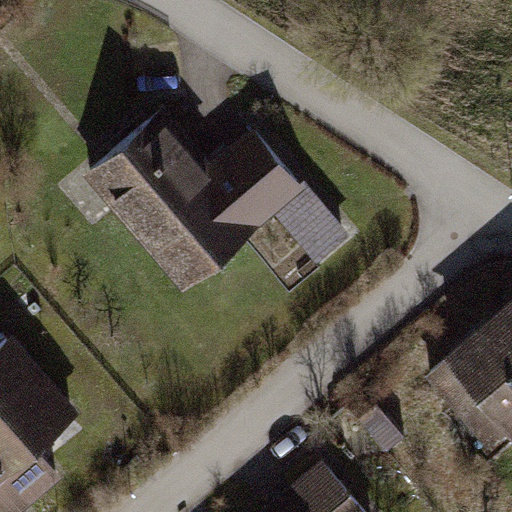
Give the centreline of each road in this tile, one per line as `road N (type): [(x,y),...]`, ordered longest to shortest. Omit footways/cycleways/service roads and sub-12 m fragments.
road 1 (residential): [(145,511),(490,207)]
road 2 (residential): [(490,207),(157,0)]
